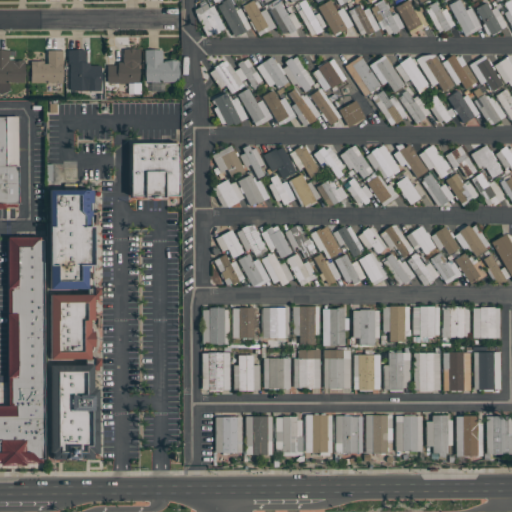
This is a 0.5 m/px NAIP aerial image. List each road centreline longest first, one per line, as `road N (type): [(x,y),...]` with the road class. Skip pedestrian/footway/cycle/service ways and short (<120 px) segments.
road 1 (secondary): [(511,490),(325,491)]
road 2 (residential): [(0,22),(168,22)]
road 3 (secondary): [(223,492),(56,493)]
